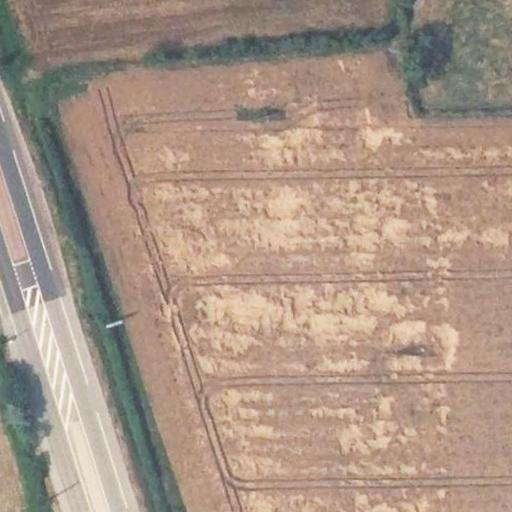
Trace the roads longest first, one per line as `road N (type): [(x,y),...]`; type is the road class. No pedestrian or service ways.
road 1 (primary): [(118,511),(0,149)]
road 2 (primary): [(0,226),(88,511)]
